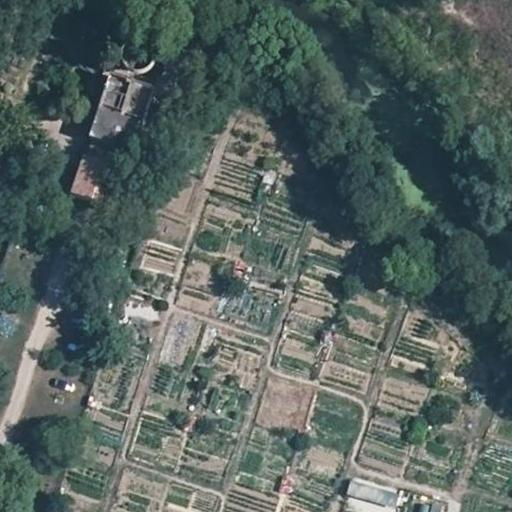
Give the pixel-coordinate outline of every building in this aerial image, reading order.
[(150,71),(151,67),(149,62),(147,59),(143,56),(138,55),(134,56),(130,59),(127,63),(126,67),(127,72),(130,76),(133,78),(138,80),(142,79),(148,75),(150,71)] [(164,86),(175,90),(180,76),(169,72),(164,86)] [(92,145),(134,160),(154,97),(112,82),(92,145)] [(117,199),(124,176),(128,164),(92,151),(75,201),(112,214),(117,199)] [(138,181),(124,176),(117,199),(131,204),(138,181)] [(97,330),(119,338),(128,309),(105,302),(97,330)] [(344,507),(368,511),(394,511),(399,491),(349,481),(344,507)] [(422,501),(418,511),(442,511),(444,506),(422,501)]
